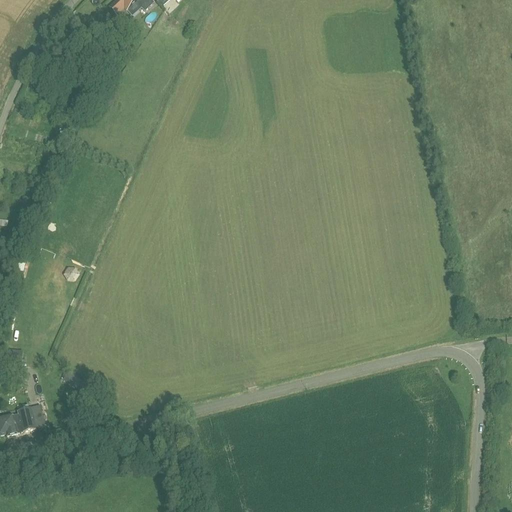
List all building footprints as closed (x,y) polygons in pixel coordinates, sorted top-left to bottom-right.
[(125,8),(127,11),(136,3),(145,12),(154,4),(150,0),(117,0),(119,2),(110,10),(116,16),(125,8)] [(95,107),(102,110),(108,95),(101,92),(95,107)] [(21,252),(17,270),(24,272),(28,253),(28,252),(21,250),(21,252)] [(75,378),(70,385),(88,396),(92,389),(75,378)] [(0,437),(7,436),(7,438),(46,429),(41,407),(17,413),(18,417),(0,420),(0,437)]
